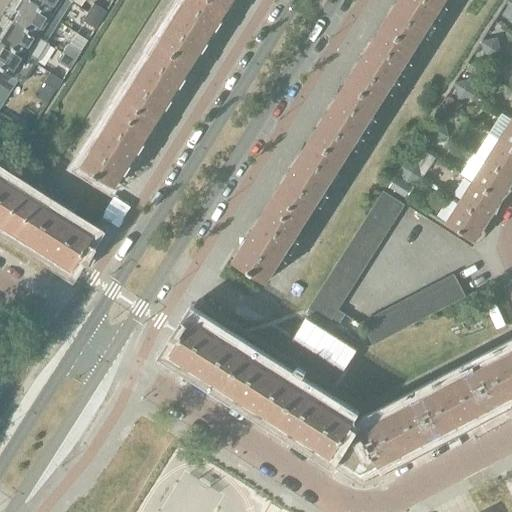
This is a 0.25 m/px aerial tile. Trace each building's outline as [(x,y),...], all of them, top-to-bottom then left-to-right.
[(24,0),(24,2),(48,16),(57,0),(24,0)] [(192,64),(227,9),(212,0),(186,0),(159,43),(192,64)] [(212,0),(227,9),(232,0),(212,0)] [(398,0),(382,27),(415,48),(445,0),(398,0)] [(55,21),(48,16),(24,2),(11,22),(46,45),(47,44),(43,41),(55,21)] [(99,21),(105,12),(92,4),(86,13),(99,21)] [(99,21),(86,13),(81,22),(94,30),(99,21)] [(11,22),(0,39),(0,43),(34,65),(46,45),(11,22)] [(379,104),(415,48),(382,27),(346,83),(379,104)] [(491,57),(495,56),(499,55),(496,39),(489,41),(491,57)] [(484,58),(491,57),(489,41),(481,42),(484,58)] [(34,65),(0,43),(0,72),(9,78),(10,77),(16,81),(22,84),(34,65)] [(117,110),(134,120),(137,116),(138,117),(141,112),(156,121),(192,64),(159,43),(117,110)] [(61,54),(73,62),(79,53),(66,45),(61,54)] [(73,62),(61,54),(55,62),(68,70),(73,62)] [(0,86),(8,92),(16,81),(10,77),(9,78),(0,72),(0,86)] [(55,90),(61,81),(48,73),(42,82),(55,90)] [(455,84),(456,91),(471,88),(470,81),(455,84)] [(346,83),(310,139),(343,160),(379,104),(346,83)] [(0,86),(0,100),(2,102),(8,92),(0,86)] [(473,96),(471,88),(456,91),(458,99),(473,96)] [(449,98),(444,106),(456,114),(461,106),(449,98)] [(442,104),(436,112),(451,122),(456,114),(444,106),(442,104)] [(138,117),(137,116),(134,120),(117,110),(81,166),(114,187),(156,121),(141,112),(138,117)] [(511,120),(498,142),(511,149),(511,120)] [(439,139),(447,138),(444,122),(436,124),(439,139)] [(431,141),(439,139),(436,124),(428,125),(431,141)] [(274,196),(289,206),(286,211),(287,212),(285,216),(301,226),(343,160),(310,139),(274,196)] [(485,162),(495,168),(511,178),(511,149),(498,142),(485,162)] [(511,181),(511,178),(495,168),(485,162),(472,182),(501,199),(510,190),(508,188),(511,181)] [(402,167),(404,174),(419,172),(417,164),(402,167)] [(420,180),(419,172),(404,174),(405,182),(420,180)] [(0,227),(1,228),(10,214),(14,217),(16,214),(20,216),(30,200),(0,180),(0,227)] [(472,182),(459,203),(487,221),(492,213),(495,214),(495,213),(496,213),(501,199),(472,182)] [(396,215),(403,205),(383,191),(376,202),(396,215)] [(287,212),(286,211),(289,206),(274,196),(232,262),(265,283),(301,226),(285,216),(287,212)] [(66,270),(88,237),(30,200),(20,216),(16,214),(14,217),(10,214),(1,228),(35,250),(42,254),(66,270)] [(369,213),(390,226),(396,215),(376,202),(369,213)] [(487,221),(459,203),(445,225),(473,243),(483,233),(481,231),(487,221)] [(383,237),(390,226),(369,213),(362,224),(383,237)] [(376,248),(383,237),(362,224),(355,234),(376,248)] [(348,245),(369,258),(376,248),(355,234),(348,245)] [(362,269),(369,258),(348,245),(342,256),(362,269)] [(356,280),(362,269),(342,256),(335,267),(356,280)] [(349,290),(356,280),(335,267),(328,277),(349,290)] [(442,281),(453,303),(465,297),(453,275),(442,281)] [(342,301),(349,290),(328,277),(321,288),(342,301)] [(442,309),(453,303),(442,281),(431,287),(442,309)] [(431,315),(442,309),(431,287),(420,293),(431,315)] [(336,310),(342,301),(321,288),(314,299),(335,312),(336,310)] [(420,293),(418,294),(429,316),(431,315),(420,293)] [(406,300),(418,322),(429,316),(418,294),(406,300)] [(308,310),(328,323),(335,312),(314,299),(308,310)] [(406,300),(395,306),(406,328),(418,322),(406,300)] [(384,312),(395,334),(406,328),(395,306),(384,312)] [(335,312),(328,323),(336,327),(344,315),(336,310),(335,312)] [(395,334),(384,312),(373,318),(384,339),(395,334)] [(373,318),(361,324),(373,345),(384,339),(373,318)] [(191,320),(169,353),(224,387),(245,354),(191,320)] [(490,407),(511,395),(511,351),(504,356),(472,372),(490,407)] [(224,387),(245,401),(278,421),(299,388),(245,354),(224,387)] [(472,372),(449,384),(416,401),(434,436),(490,407),(472,372)] [(278,421),(298,435),(332,456),(333,455),(351,426),(353,423),(299,388),(278,421)] [(360,431),(377,464),(377,466),(434,436),(416,401),(360,431)] [(377,464),(360,431),(351,426),(333,455),(361,472),(377,464)]
